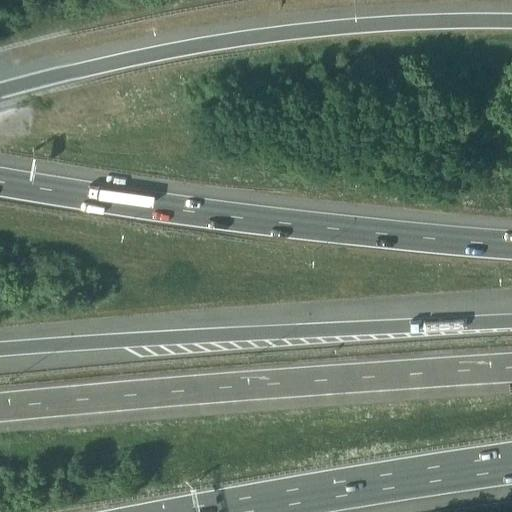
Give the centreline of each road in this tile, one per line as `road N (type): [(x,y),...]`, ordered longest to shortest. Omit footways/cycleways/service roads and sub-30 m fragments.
road 1 (motorway): [(511,25),(346,28),(121,59),(0,88)]
road 2 (motorway): [(511,246),(298,226),(0,182)]
road 3 (motorway): [(511,325),(0,350)]
road 4 (motorway): [(221,511),(511,461)]
